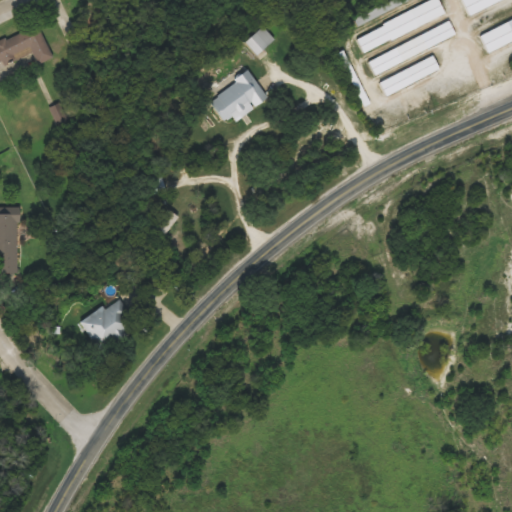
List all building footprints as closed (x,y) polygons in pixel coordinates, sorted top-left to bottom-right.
[(390,0),(353,17),(357,25),(412,0),(390,0)] [(445,15),(437,0),(434,0),(356,36),(363,53),(445,15)] [(500,0),(461,0),(467,14),(500,0)] [(511,40),(511,18),(478,33),(486,51),(511,40)] [(367,59),(373,73),(456,38),(450,24),(367,59)] [(0,41),(0,66),(32,53),(37,64),(52,58),(38,25),(0,41)] [(256,55),(274,40),(262,27),(245,43),(256,55)] [(369,103),(344,55),(339,58),(364,105),(369,103)] [(385,95),(439,71),(433,57),(379,81),(385,95)] [(267,99),(249,72),(209,99),(226,126),(267,99)] [(17,208),(0,208),(0,275),(19,275),(17,208)] [(83,320),(97,349),(136,330),(122,301),(83,320)]
